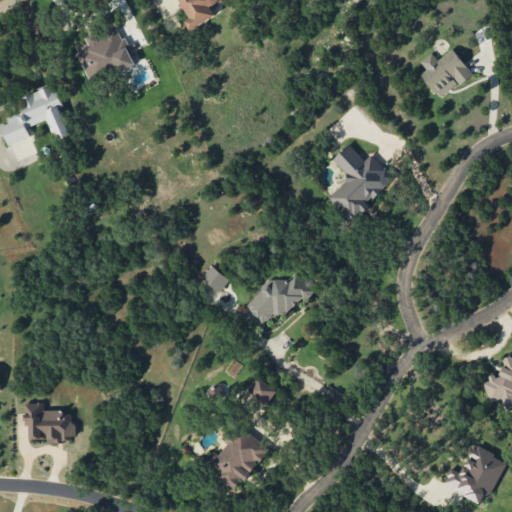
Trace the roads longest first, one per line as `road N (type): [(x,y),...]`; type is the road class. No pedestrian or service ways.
road 1 (residential): [(294,511),(345,463),(414,356),(511,298),(506,135),(470,160),(406,269),(406,302),(424,348)]
road 2 (residential): [(132,511),(56,489),(0,485)]
